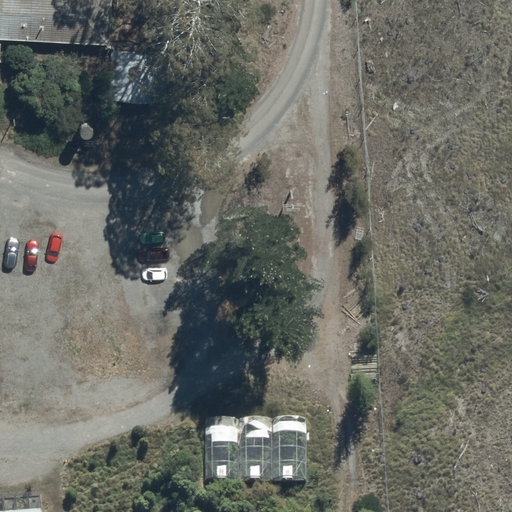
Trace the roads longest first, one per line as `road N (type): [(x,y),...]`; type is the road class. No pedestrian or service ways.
road 1 (track): [(311,0),(350,511)]
road 2 (track): [(0,447),(113,424),(174,397),(194,372),(204,340),(202,230),(241,141)]
road 3 (track): [(313,24),(241,141),(169,171),(92,186),(0,169)]
road 4 (track): [(194,372),(277,347),(308,364),(341,398)]
